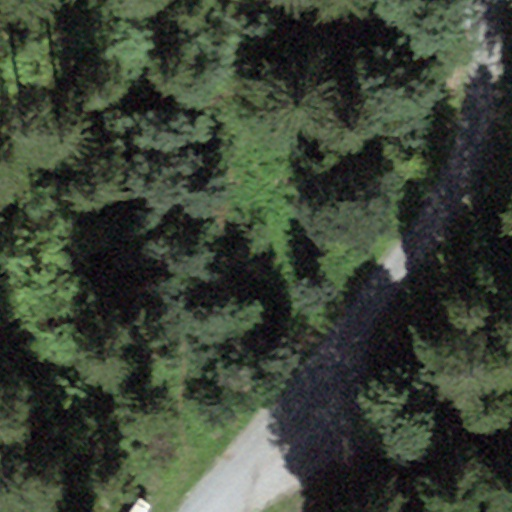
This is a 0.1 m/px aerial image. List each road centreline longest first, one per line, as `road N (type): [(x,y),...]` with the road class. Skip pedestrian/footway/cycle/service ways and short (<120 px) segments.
road 1 (track): [(235,480),(454,208),(496,100),(498,0)]
road 2 (track): [(511,438),(386,439),(300,454),(235,480)]
